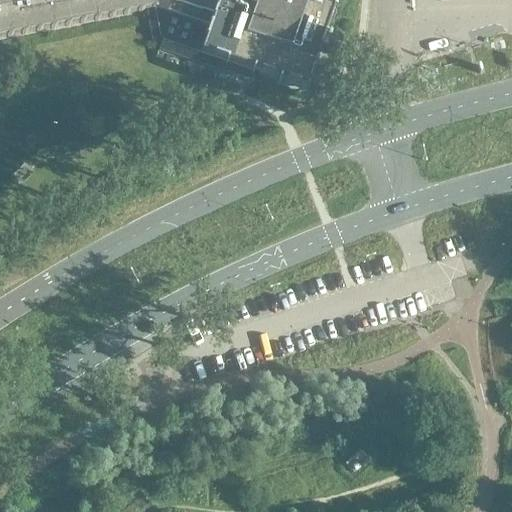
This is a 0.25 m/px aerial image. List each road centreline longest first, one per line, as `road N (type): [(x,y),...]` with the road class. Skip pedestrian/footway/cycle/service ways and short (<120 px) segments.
road 1 (secondary): [(0,416),(149,321),(399,209)]
road 2 (secondary): [(374,135),(200,201),(0,315)]
road 3 (secondary): [(511,96),(374,135)]
